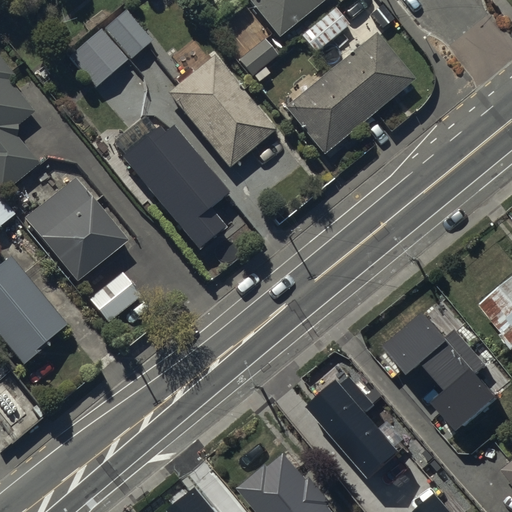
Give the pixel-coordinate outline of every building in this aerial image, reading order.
[(246,0),(275,35),(318,0),(246,0)] [(333,6),(298,34),(312,51),(346,23),(333,6)] [(123,7),(101,25),(128,57),(150,39),(123,7)] [(98,26),(66,54),(93,85),(125,58),(98,26)] [(374,31),(282,105),(321,151),(412,76),(374,31)] [(258,35),(234,57),(249,74),(273,52),(258,35)] [(211,53),(165,90),(227,166),(271,127),(211,53)] [(0,189),(38,161),(16,134),(15,122),(31,110),(5,77),(10,73),(0,60),(0,189)] [(126,160),(123,162),(194,248),(222,225),(206,205),(225,190),(170,123),(158,133),(147,120),(115,147),(126,160)] [(74,177),(22,216),(74,280),(123,237),(74,177)] [(8,256),(0,261),(0,340),(17,361),(63,322),(8,256)] [(127,280),(120,271),(87,298),(105,320),(136,295),(125,282),(127,280)] [(511,272),(477,302),(511,342),(511,272)] [(449,337),(424,308),(385,342),(410,370),(423,359),(448,387),(435,398),(460,427),(498,393),(478,371),(487,364),(457,330),(449,337)] [(304,406),(338,444),(368,417),(364,413),(373,404),(344,371),(304,406)] [(399,452),(368,417),(338,444),(369,479),(399,452)] [(336,511),(284,451),(268,464),(265,461),(237,485),(259,511),(336,511)] [(411,511),(449,511),(433,493),(411,511)]
